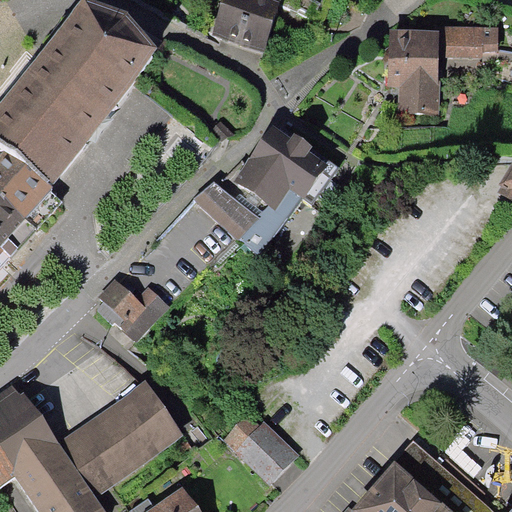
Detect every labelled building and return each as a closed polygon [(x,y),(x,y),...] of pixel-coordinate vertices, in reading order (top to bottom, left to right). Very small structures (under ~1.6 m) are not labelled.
[(227,0),(214,40),(265,58),(281,11),(249,0),(227,0)] [(337,0),(271,0),(326,24),(337,0)] [(0,153),(2,155),(49,196),(156,57),(121,17),(86,5),(0,111),(0,153)] [(499,28),(446,27),(445,56),(482,57),(482,51),(499,52),(499,28)] [(438,115),(439,30),(386,29),(386,89),(401,89),(401,114),(438,115)] [(292,139),(274,126),(249,161),(302,199),(312,206),(339,168),(328,160),(326,163),(308,150),(312,145),(296,134),(292,139)] [(2,155),(0,157),(0,202),(34,232),(58,205),(49,196),(2,155)] [(259,257),(302,199),(249,161),(235,181),(268,205),(258,217),(215,181),(194,201),(259,257)] [(511,166),(500,185),(503,186),(499,193),(511,200),(511,166)] [(0,202),(0,247),(12,258),(34,232),(0,202)] [(0,247),(0,272),(12,258),(0,247)] [(137,345),(171,308),(148,287),(136,299),(116,280),(100,297),(104,301),(95,311),(114,328),(116,326),(137,345)] [(13,389),(0,398),(0,452),(17,480),(38,511),(104,511),(98,501),(102,498),(184,437),(146,381),(65,439),(60,442),(25,396),(20,399),(13,389)] [(269,486),(299,453),(251,410),(221,442),(269,486)] [(492,511),(412,442),(355,507),(350,503),(342,511),(492,511)] [(0,492),(17,480),(0,452),(0,492)] [(199,511),(184,491),(156,511),(149,502),(134,511),(199,511)]
